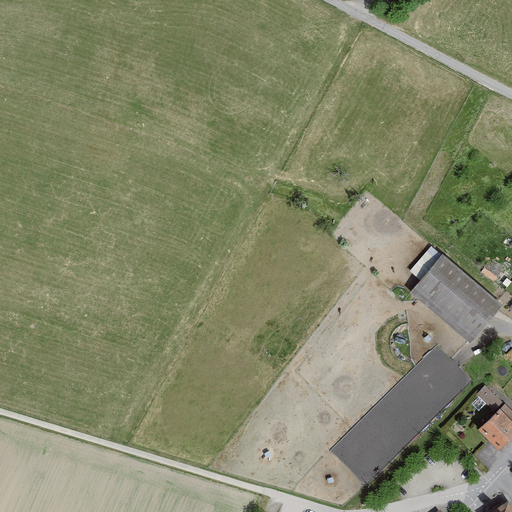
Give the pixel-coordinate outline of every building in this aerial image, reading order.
[(443,252),(410,290),(470,342),(503,303),(443,252)] [(497,264),(494,262),(486,272),(499,284),(508,274),(505,271),(508,267),(500,261),(497,264)] [(503,402),(485,385),(476,394),(494,411),(503,402)] [(511,420),(500,409),(478,430),(499,451),(511,438),(511,420)] [(511,511),(511,503),(509,499),(488,511),(511,511)]
